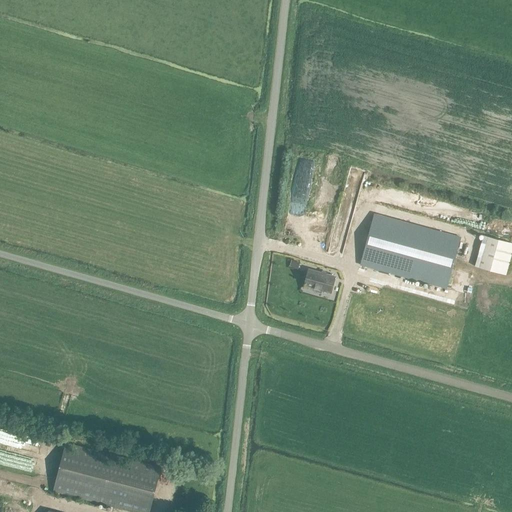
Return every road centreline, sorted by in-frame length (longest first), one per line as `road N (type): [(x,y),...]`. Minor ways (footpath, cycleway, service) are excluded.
road 1 (unclassified): [(250,327),(278,0)]
road 2 (unclassified): [(511,398),(250,327)]
road 3 (unclassified): [(0,256),(250,327)]
road 4 (unclassified): [(227,511),(250,327)]
